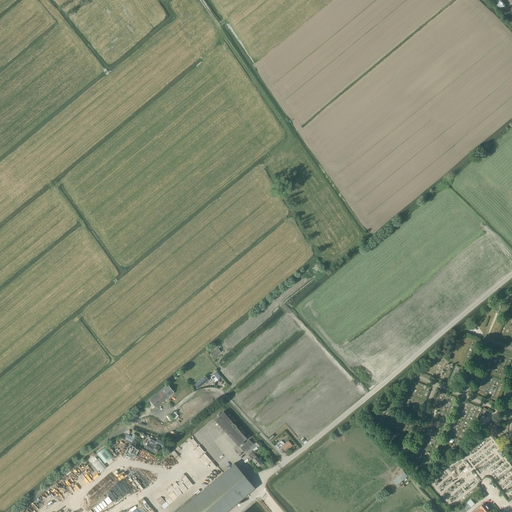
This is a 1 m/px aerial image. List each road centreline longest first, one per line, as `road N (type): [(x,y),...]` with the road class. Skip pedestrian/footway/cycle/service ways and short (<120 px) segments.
road 1 (track): [(23,511),(141,415),(167,413),(205,390),(219,391),(288,461)]
road 2 (unclassified): [(279,466),(511,273)]
